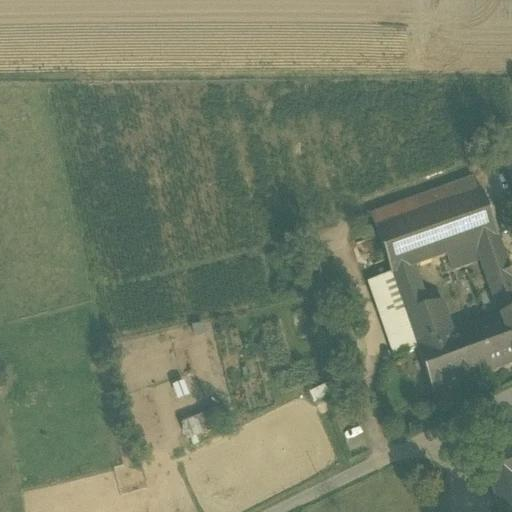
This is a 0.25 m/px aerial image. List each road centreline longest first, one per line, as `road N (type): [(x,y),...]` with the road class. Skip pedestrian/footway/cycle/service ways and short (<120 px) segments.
road 1 (track): [(277,511),(387,457),(466,442)]
road 2 (unclassified): [(457,511),(466,442),(511,409)]
